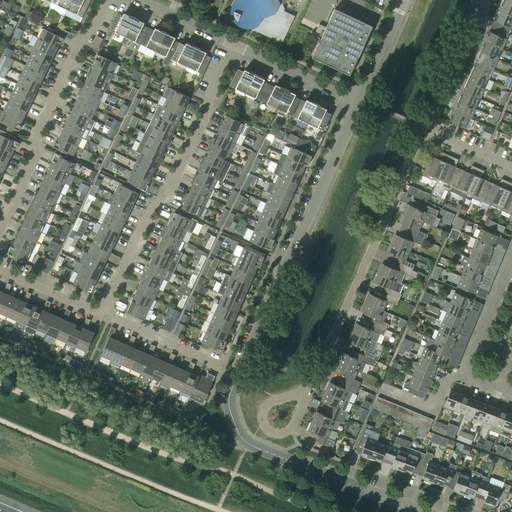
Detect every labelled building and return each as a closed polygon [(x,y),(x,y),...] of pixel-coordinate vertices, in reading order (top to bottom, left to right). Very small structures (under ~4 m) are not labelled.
[(52,0),(51,2),(67,10),(71,0),(52,0)] [(71,0),(67,10),(82,17),(89,3),(83,1),(83,0),(71,0)] [(231,9),(231,15),(233,20),(236,24),(239,25),(241,27),(243,28),(246,28),(249,29),(252,28),(253,31),(254,30),(282,43),(294,16),(283,11),(284,9),(282,4),(285,3),(284,0),(235,0),(234,1),(233,3),(232,6),(231,9)] [(511,4),(501,0),(497,10),(511,16),(511,4)] [(14,4),(11,10),(17,12),(19,7),(14,4)] [(316,25),(312,34),(321,38),(312,57),(351,75),(374,26),(336,8),(326,30),(316,25)] [(493,21),(491,26),(509,34),(511,28),(511,16),(497,10),(492,20),(493,21)] [(109,30),(108,31),(112,33),(113,31),(125,37),(134,18),(124,13),(121,18),(116,16),(109,30)] [(134,18),(125,37),(140,45),(147,30),(141,28),(144,23),(134,18)] [(7,24),(3,34),(9,37),(14,28),(10,26),(7,24)] [(487,31),(483,41),(502,50),(509,34),(491,26),(488,31),(487,31)] [(13,37),(16,39),(19,40),(23,31),(17,28),(13,37)] [(147,30),(140,45),(156,52),(165,33),(155,28),(152,33),(147,30)] [(43,29),(38,38),(57,47),(59,43),(61,43),(63,38),(43,29)] [(61,29),(59,34),(71,40),(74,35),(61,29)] [(165,33),(156,52),(166,57),(162,64),(168,67),(171,60),(178,45),(173,43),(175,38),(165,33)] [(97,36),(91,47),(97,50),(103,39),(97,36)] [(38,38),(34,47),(53,56),(57,47),(38,38)] [(483,41),(478,51),(497,60),(502,50),(483,41)] [(178,45),(171,60),(187,67),(196,48),(186,43),(183,48),(178,45)] [(34,47),(30,57),(48,66),(53,56),(34,47)] [(196,48),(187,67),(202,75),(209,60),(204,58),(206,53),(196,48)] [(7,49),(4,56),(7,57),(9,58),(13,51),(7,49)] [(478,51),(474,61),(493,69),(497,60),(478,51)] [(96,60),(94,65),(113,73),(117,64),(97,54),(95,59),(96,60)] [(30,57),(25,66),(44,75),(48,66),(30,57)] [(474,61),(470,71),(488,79),(493,69),(474,61)] [(94,65),(90,74),(108,83),(113,73),(94,65)] [(25,66),(21,75),(39,84),(44,75),(25,66)] [(236,72),(229,86),(245,94),(254,75),(244,70),(242,75),(236,72)] [(470,71),(465,81),(484,89),(488,79),(470,71)] [(90,74),(85,83),(104,92),(108,83),(90,74)] [(21,75),(16,84),(35,93),(39,84),(21,75)] [(254,75),(245,94),(261,101),(267,87),(262,85),(264,80),(254,75)] [(506,75),(502,85),(511,89),(511,86),(511,78),(506,75)] [(465,81),(461,91),(480,99),(484,89),(465,81)] [(85,83),(81,92),(100,101),(104,92),(85,83)] [(16,84),(12,93),(31,102),(35,93),(16,84)] [(267,87),(261,101),(276,109),(285,90),(275,85),(273,90),(267,87)] [(163,97),(167,98),(185,107),(189,98),(171,89),(167,88),(163,97)] [(285,90),(276,109),(292,116),(298,102),(300,99),(294,97),(295,94),(285,90)] [(461,91),(456,101),(475,109),(480,99),(461,91)] [(81,92),(77,101),(95,110),(100,101),(81,92)] [(12,93),(8,102),(26,111),(31,102),(12,93)] [(167,98),(162,108),(180,116),(185,107),(167,98)] [(298,102),(292,116),(307,124),(316,104),(306,100),(304,105),(298,102)] [(77,101),(72,110),(91,119),(95,110),(77,101)] [(456,101),(452,110),(471,119),(475,109),(456,101)] [(8,102),(3,112),(22,121),(26,111),(8,102)] [(316,104),(307,124),(323,131),(330,117),(324,114),(326,109),(316,104)] [(158,106),(154,115),(176,126),(180,116),(162,108),(158,106)] [(72,110),(68,120),(90,130),(95,121),(91,119),(72,110)] [(450,118),(449,121),(466,129),(471,119),(452,110),(449,118),(450,118)] [(3,112),(0,118),(0,121),(8,126),(6,130),(15,134),(17,130),(19,131),(21,126),(20,125),(22,121),(3,112)] [(154,115),(149,124),(171,135),(176,126),(154,115)] [(226,115),(222,125),(240,134),(244,124),(226,115)] [(68,120),(63,129),(82,138),(89,141),(91,138),(88,136),(90,130),(68,120)] [(149,124),(145,133),(167,144),(171,135),(149,124)] [(222,125),(217,134),(235,143),(240,134),(222,125)] [(63,129),(59,138),(77,147),(82,138),(63,129)] [(110,129),(108,134),(113,137),(116,131),(112,129),(110,129)] [(0,130),(0,147),(12,153),(14,149),(15,149),(19,143),(15,141),(16,138),(0,130)] [(145,133),(140,142),(163,153),(167,144),(145,133)] [(217,134),(213,143),(231,152),(235,143),(217,134)] [(107,150),(111,140),(102,136),(98,145),(103,148),(107,150)] [(55,142),(53,147),(73,156),(77,147),(59,138),(57,142),(55,142)] [(300,139),(296,146),(304,150),(309,141),(307,140),(304,141),(300,139)] [(309,141),(304,150),(312,154),(316,146),(312,144),(311,141),(309,141)] [(136,152),(140,154),(158,162),(163,153),(140,142),(136,152)] [(213,143),(208,153),(226,161),(231,152),(213,143)] [(286,145),(283,153),(288,155),(287,157),(305,165),(307,161),(309,162),(312,156),(303,152),(291,147),(291,148),(286,145)] [(0,147),(0,159),(7,163),(12,153),(0,147)] [(428,155),(419,175),(431,180),(431,179),(436,182),(448,155),(442,152),(439,160),(428,155)] [(53,161),(51,165),(69,174),(74,164),(62,158),(62,157),(55,153),(52,161),(53,161)] [(208,153),(204,162),(226,173),(231,163),(226,161),(208,153)] [(140,154),(136,163),(154,171),(158,162),(140,154)] [(448,155),(436,182),(431,194),(440,198),(444,189),(450,191),(451,189),(460,169),(455,167),(456,165),(452,163),(454,158),(448,155)] [(287,157),(283,166),(301,174),(305,165),(287,157)] [(199,171),(217,180),(222,182),(226,173),(204,162),(199,171)] [(136,163),(131,172),(149,181),(154,171),(136,163)] [(273,173),(278,175),(297,183),(301,174),(283,166),(277,164),(273,173)] [(51,165),(47,175),(65,184),(69,174),(51,165)] [(460,169),(451,189),(460,193),(460,192),(466,195),(478,168),(472,166),(468,173),(460,169)] [(478,168),(466,195),(471,197),(471,198),(481,202),(489,182),(481,178),(484,171),(478,168)] [(199,171),(195,180),(213,189),(217,180),(199,171)] [(131,172),(127,182),(139,188),(139,189),(145,192),(148,185),(147,185),(149,181),(131,172)] [(47,175),(42,185),(60,193),(65,184),(47,175)] [(278,175),(274,185),(293,193),(297,183),(278,175)] [(489,182),(481,202),(490,206),(496,208),(507,181),(501,179),(498,186),(489,182)] [(195,180),(191,189),(209,198),(213,189),(195,180)] [(511,183),(507,181),(496,208),(501,211),(510,215),(511,211),(511,192),(510,191),(511,187),(511,183)] [(270,183),(266,192),(270,194),(288,202),(293,193),(274,185),(270,183)] [(42,185),(37,194),(55,203),(60,193),(42,185)] [(116,195),(115,195),(133,204),(138,193),(120,185),(116,195)] [(191,189),(186,198),(204,207),(209,198),(191,189)] [(112,193),(108,202),(111,204),(111,205),(128,213),(133,204),(115,195),(116,195),(112,193)] [(37,194),(33,204),(51,213),(55,203),(37,194)] [(270,194),(266,203),(284,211),(288,202),(270,194)] [(186,198),(181,209),(192,215),(193,213),(201,218),(206,208),(204,207),(186,198)] [(266,203),(262,213),(280,221),(284,211),(266,203)] [(33,204),(28,214),(46,223),(51,213),(33,204)] [(408,204),(404,214),(422,222),(426,213),(436,217),(438,211),(425,205),(423,211),(408,204)] [(111,205),(106,215),(123,223),(128,213),(111,205)] [(169,223),(186,231),(193,234),(199,222),(192,218),(191,221),(174,213),(169,223)] [(262,213),(258,222),(276,230),(280,221),(262,213)] [(28,214),(23,224),(41,232),(46,223),(28,214)] [(404,214),(400,223),(415,230),(412,235),(425,241),(428,235),(418,231),(422,222),(404,214)] [(106,215),(101,225),(119,233),(123,223),(106,215)] [(487,220),(485,225),(502,233),(505,227),(487,220)] [(258,222),(254,231),(272,239),(276,230),(258,222)] [(169,223),(164,233),(182,241),(186,231),(169,223)] [(23,224),(19,233),(37,242),(41,232),(23,224)] [(101,225),(97,234),(114,243),(119,233),(101,225)] [(455,241),(459,232),(452,229),(447,238),(455,241)] [(481,229),(476,239),(494,246),(498,236),(481,229)] [(254,231),(249,241),(261,246),(270,250),(272,244),(270,243),(272,239),(254,231)] [(19,233),(14,243),(32,252),(37,242),(19,233)] [(164,233),(160,242),(177,251),(182,241),(164,233)] [(97,234),(92,244),(109,252),(114,243),(97,234)] [(395,234),(391,243),(409,251),(413,242),(422,246),(425,241),(412,235),(410,241),(395,234)] [(476,239),(473,248),(490,256),(494,246),(476,239)] [(160,242),(155,252),(172,260),(177,251),(160,242)] [(10,246),(7,254),(14,257),(15,256),(19,258),(18,261),(24,263),(25,261),(27,262),(32,252),(14,243),(12,247),(10,246)] [(391,243),(387,253),(402,259),(399,265),(412,270),(414,265),(405,261),(409,251),(391,243)] [(92,244),(87,254),(105,262),(109,252),(92,244)] [(243,248),(239,258),(257,266),(259,262),(261,263),(264,257),(255,253),(243,248)] [(473,248),(469,258),(486,265),(490,256),(473,248)] [(83,253),(80,260),(80,262),(83,263),(100,272),(105,262),(87,254),(85,252),(84,253),(83,253)] [(155,252),(150,262),(173,273),(178,263),(172,260),(155,252)] [(462,255),(458,264),(465,267),(482,274),(486,265),(469,258),(462,255)] [(239,258),(235,267),(253,275),(257,266),(239,258)] [(46,259),(41,271),(47,274),(53,262),(46,259)] [(150,262),(146,271),(163,280),(168,282),(173,273),(150,262)] [(83,263),(78,273),(95,281),(100,272),(83,263)] [(382,264),(378,273),(396,281),(400,272),(415,278),(417,273),(412,270),(399,265),(397,270),(382,264)] [(235,267),(231,276),(249,285),(253,275),(235,267)] [(465,267),(461,277),(478,284),(482,274),(465,267)] [(146,271),(141,281),(158,289),(163,280),(146,271)] [(78,273),(73,283),(90,292),(95,281),(78,273)] [(378,273),(373,282),(388,289),(386,294),(399,300),(401,294),(399,293),(403,284),(396,281),(378,273)] [(225,274),(221,282),(227,285),(227,286),(245,294),(249,285),(231,276),(225,274)] [(461,277),(457,286),(474,294),(478,284),(461,277)] [(141,281),(136,291),(154,299),(158,289),(141,281)] [(221,282),(217,292),(223,294),(222,295),(241,303),(245,294),(227,286),(227,285),(221,282)] [(5,294),(0,304),(0,313),(7,316),(15,298),(7,295),(9,290),(5,288),(3,293),(5,294)] [(136,291),(132,301),(149,309),(154,299),(136,291)] [(425,291),(423,298),(429,300),(431,293),(425,291)] [(369,293),(364,303),(383,311),(387,301),(396,306),(399,300),(386,294),(384,300),(369,293)] [(454,293),(450,303),(468,310),(472,300),(454,293)] [(222,295),(218,304),(237,313),(241,303),(222,295)] [(24,302),(16,321),(26,325),(34,307),(27,303),(29,299),(24,297),(22,302),(24,302)] [(15,298),(7,316),(16,321),(24,302),(22,302),(15,298)] [(132,301),(127,311),(144,319),(149,309),(132,301)] [(364,303),(360,312),(375,319),(373,324),(386,330),(388,324),(379,320),(383,311),(364,303)] [(450,303),(446,312),(464,319),(468,310),(450,303)] [(218,304),(214,314),(232,322),(237,313),(218,304)] [(44,311),(36,329),(46,334),(54,316),(46,312),(48,307),(44,306),(42,310),(44,311)] [(34,307),(26,325),(36,329),(44,311),(42,310),(34,307)] [(446,312),(442,321),(460,329),(464,319),(446,312)] [(64,320),(56,338),(66,343),(74,324),(66,321),(68,316),(64,314),(62,319),(64,320)] [(214,314),(210,323),(228,331),(232,322),(214,314)] [(54,316),(46,334),(56,338),(64,320),(62,319),(54,316)] [(167,318),(162,329),(170,333),(175,322),(171,320),(167,318)] [(442,321),(438,331),(456,338),(460,329),(442,321)] [(84,329),(76,347),(86,352),(94,333),(86,330),(88,325),(84,323),(82,328),(84,329)] [(178,323),(173,334),(179,337),(184,326),(178,323)] [(210,323),(206,332),(224,341),(228,331),(210,323)] [(355,323),(351,332),(370,340),(374,331),(383,335),(386,330),(373,324),(370,329),(355,323)] [(74,324),(66,343),(76,347),(84,329),(82,328),(74,324)] [(111,327),(107,336),(109,337),(111,338),(116,329),(111,327)] [(438,331),(435,340),(452,347),(456,338),(438,331)] [(202,342),(200,346),(207,349),(209,345),(213,347),(213,348),(222,351),(224,346),(222,345),(224,341),(206,332),(202,342)] [(351,332),(347,342),(362,348),(360,354),(371,359),(372,359),(375,354),(372,352),(376,343),(370,340),(351,332)] [(109,337),(101,356),(111,360),(119,342),(109,337)] [(428,338),(424,347),(431,349),(431,350),(442,354),(441,355),(448,357),(452,347),(435,340),(428,338)] [(129,346),(121,365),(131,369),(139,351),(131,347),(133,343),(129,341),(127,345),(129,346)] [(119,342),(111,360),(121,365),(129,346),(127,345),(119,342)] [(31,343),(29,347),(37,351),(39,347),(31,343)] [(424,347),(420,357),(438,364),(441,355),(442,354),(431,350),(431,349),(424,347)] [(149,355),(141,373),(151,378),(159,359),(151,356),(153,351),(149,349),(147,354),(149,355)] [(139,351),(131,369),(141,373),(149,355),(147,354),(139,351)] [(338,362),(357,370),(362,372),(366,363),(368,364),(371,359),(360,354),(356,352),(354,357),(342,352),(338,362)] [(64,358),(62,362),(68,365),(70,358),(71,357),(66,354),(64,358)] [(411,364),(416,366),(434,373),(438,364),(420,357),(418,362),(416,361),(411,362),(411,364)] [(168,364),(160,382),(170,387),(178,368),(171,365),(173,360),(168,358),(166,363),(168,364)] [(159,359),(151,378),(160,382),(168,364),(166,363),(159,359)] [(338,362),(334,372),(345,376),(343,382),(358,388),(360,383),(353,379),(357,370),(338,362)] [(416,366),(412,375),(430,383),(434,373),(416,366)] [(188,373),(180,391),(190,395),(191,393),(198,377),(190,374),(192,369),(188,367),(186,372),(188,373)] [(178,368),(170,387),(180,391),(188,373),(186,372),(178,368)] [(198,377),(191,393),(205,399),(215,376),(207,373),(205,378),(203,377),(202,379),(198,377)] [(426,393),(430,383),(412,375),(408,385),(405,384),(403,390),(422,398),(424,392),(426,393)] [(325,392),(344,400),(349,402),(353,393),(355,394),(358,388),(343,382),(340,387),(329,382),(325,392)] [(444,400),(442,406),(453,411),(460,393),(450,389),(446,400),(444,400)] [(325,392),(321,401),(332,406),(330,411),(345,418),(347,412),(340,409),(344,400),(325,392)] [(460,393),(453,411),(460,413),(459,417),(461,418),(463,414),(470,396),(460,393)] [(470,396),(463,414),(472,418),(479,400),(470,396)] [(377,397),(373,408),(378,411),(383,399),(377,397)] [(366,416),(372,401),(365,398),(358,413),(366,416)] [(383,399),(378,411),(384,413),(389,401),(383,399)] [(479,400),(472,418),(482,422),(489,404),(479,400)] [(389,401),(384,413),(389,415),(394,404),(389,401)] [(394,404),(389,415),(395,418),(400,406),(394,404)] [(489,404),(482,422),(480,426),(490,430),(498,408),(489,404)] [(400,406),(395,418),(400,420),(405,408),(400,406)] [(405,408),(400,420),(406,422),(411,411),(405,408)] [(498,408),(490,430),(499,434),(508,411),(498,408)] [(378,412),(372,410),(370,416),(376,418),(378,412)] [(316,412),(312,421),(331,430),(332,428),(335,430),(337,429),(339,422),(342,424),(345,418),(330,411),(327,416),(316,412)] [(411,411),(406,422),(411,425),(416,413),(411,411)] [(509,437),(511,428),(511,412),(508,411),(499,434),(509,437)] [(191,413),(188,418),(197,421),(199,416),(191,413)] [(416,413),(411,425),(417,427),(422,415),(416,413)] [(422,415),(417,427),(422,429),(427,417),(422,415)] [(427,417),(422,429),(428,431),(433,420),(427,417)] [(312,421),(308,431),(319,436),(316,441),(331,448),(334,442),(327,439),(331,430),(312,421)] [(401,427),(409,430),(411,425),(403,422),(401,427)] [(435,422),(432,430),(444,434),(446,430),(447,426),(435,422)] [(366,424),(355,451),(361,453),(360,455),(363,456),(362,457),(370,460),(377,442),(369,439),(373,427),(366,424)] [(426,431),(418,428),(416,433),(424,436),(426,431)] [(459,431),(456,439),(463,442),(466,433),(459,431)] [(466,433),(463,442),(470,444),(473,436),(466,433)] [(392,448),(387,462),(392,464),(391,467),(393,467),(393,469),(401,471),(410,448),(412,442),(397,437),(394,443),(393,448),(392,448)] [(377,442),(370,460),(378,463),(378,462),(380,462),(382,460),(387,462),(392,448),(393,448),(394,443),(388,440),(386,445),(377,442)] [(454,442),(448,440),(445,447),(452,449),(454,442)] [(463,445),(461,452),(467,455),(470,448),(463,445)] [(410,448),(401,471),(409,474),(409,473),(411,474),(412,471),(418,473),(423,459),(425,454),(410,448)] [(423,459),(418,473),(423,475),(422,478),(424,479),(424,480),(432,483),(439,465),(430,462),(433,455),(426,452),(425,454),(423,459)] [(509,471),(511,463),(504,460),(502,465),(504,469),(509,471)] [(439,465),(432,483),(439,486),(440,485),(442,486),(443,483),(449,485),(454,471),(456,466),(450,464),(448,469),(439,465)] [(454,471),(449,485),(454,487),(453,490),(455,491),(455,492),(462,495),(469,477),(454,471)] [(469,477),(462,495),(470,498),(471,497),(473,498),(474,495),(479,497),(487,478),(481,475),(479,480),(469,477)] [(487,478),(479,497),(485,499),(484,502),(486,503),(486,504),(494,507),(500,489),(488,484),(490,479),(487,478)] [(503,483),(501,490),(508,493),(511,486),(503,483)] [(501,490),(498,497),(505,500),(508,493),(501,490)]
